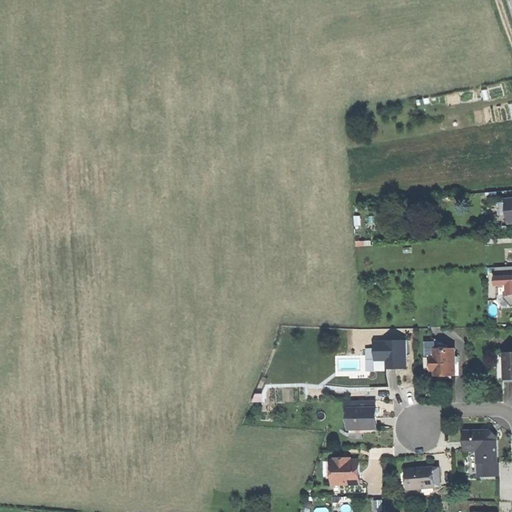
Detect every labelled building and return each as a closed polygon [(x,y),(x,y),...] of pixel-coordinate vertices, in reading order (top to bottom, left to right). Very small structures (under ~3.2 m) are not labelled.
[(511,275),(495,277),(496,286),(504,285),(505,294),(511,294),(511,293),(511,275)] [(386,360),(387,369),(395,369),(405,369),(405,358),(408,358),(407,342),(375,342),(375,360),(386,360)] [(444,374),(456,374),(456,350),(435,350),(435,357),(432,357),(432,371),(436,371),(436,374),(444,374)] [(375,369),(387,369),(386,360),(375,360),(375,369)] [(377,409),(349,410),(349,429),(377,429),(377,420),(377,409)] [(491,432),(489,435),(497,441),(499,438),(495,435),(491,432)] [(465,433),(465,453),(478,452),(478,464),(485,464),(485,477),(501,477),(500,462),(498,462),(498,441),(497,441),(489,435),(486,433),(465,433)] [(336,461),(334,461),(334,483),(360,483),(360,461),(351,461),(336,461)] [(423,467),(412,466),(411,487),(437,488),(437,467),(423,467)]
